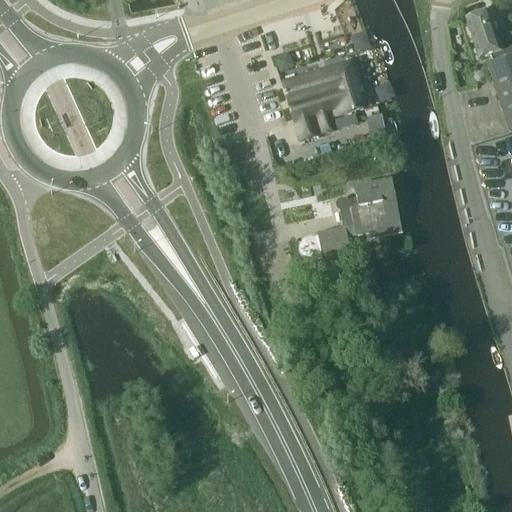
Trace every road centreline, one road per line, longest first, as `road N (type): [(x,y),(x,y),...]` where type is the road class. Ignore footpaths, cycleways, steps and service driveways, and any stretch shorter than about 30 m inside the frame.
road 1 (unclassified): [(511,354),(438,44),(443,0)]
road 2 (primary): [(312,511),(242,367),(181,273)]
road 3 (unclassified): [(98,511),(41,287)]
road 4 (primary): [(181,273),(165,222),(125,156)]
road 5 (primary): [(95,179),(181,273)]
